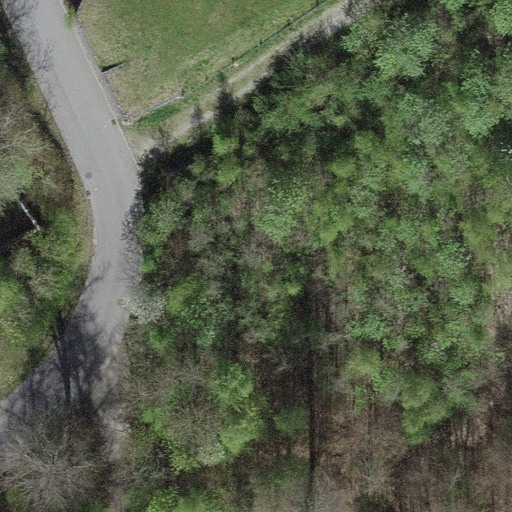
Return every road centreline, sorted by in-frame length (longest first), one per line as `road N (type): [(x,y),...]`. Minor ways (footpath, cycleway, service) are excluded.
road 1 (residential): [(0,447),(88,346),(114,255),(99,171),(25,0)]
road 2 (track): [(99,171),(194,128),(370,0)]
road 3 (track): [(88,346),(107,419),(115,511)]
